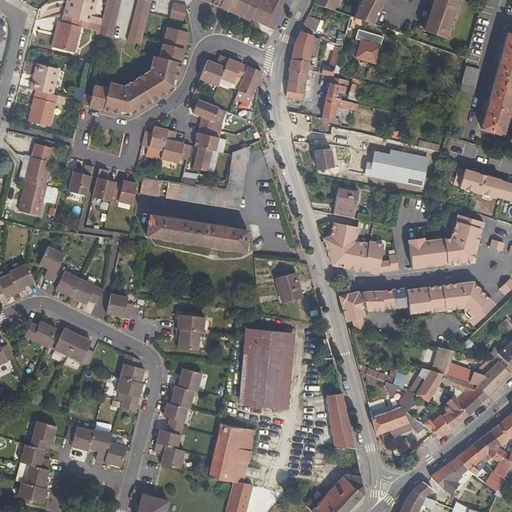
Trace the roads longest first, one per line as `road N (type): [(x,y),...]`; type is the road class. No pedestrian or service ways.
road 1 (residential): [(0,321),(37,301),(146,352),(158,384),(132,480)]
road 2 (tertiary): [(278,60),(285,155),(323,271)]
road 3 (residential): [(133,127),(182,95),(200,46),(225,41),(278,60)]
road 4 (tertiary): [(329,291),(375,465)]
road 5 (residential): [(137,138),(132,159),(121,166),(83,156),(84,125),(96,118),(133,127)]
road 6 (residential): [(365,281),(511,268)]
road 7 (tertiary): [(402,481),(511,390)]
road 8 (residential): [(3,0),(26,13),(0,119)]
road 9 (residential): [(132,480),(64,463),(51,511)]
